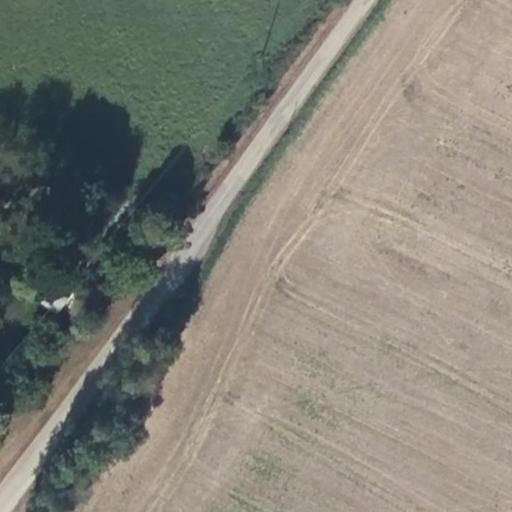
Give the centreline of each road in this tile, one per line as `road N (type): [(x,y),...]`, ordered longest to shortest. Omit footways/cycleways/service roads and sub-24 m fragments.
road 1 (unclassified): [(0,496),(362,0)]
road 2 (unknown): [(179,251),(0,170)]
